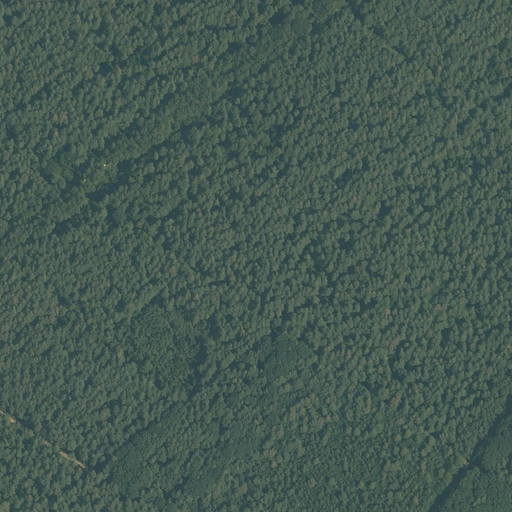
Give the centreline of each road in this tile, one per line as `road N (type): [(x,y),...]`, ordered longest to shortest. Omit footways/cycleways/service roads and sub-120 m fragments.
road 1 (track): [(511,499),(0,135)]
road 2 (track): [(151,511),(94,473),(511,143)]
road 3 (track): [(73,187),(326,4)]
road 4 (track): [(326,4),(511,133)]
road 5 (track): [(45,511),(94,473),(0,412)]
road 6 (track): [(436,511),(511,401)]
